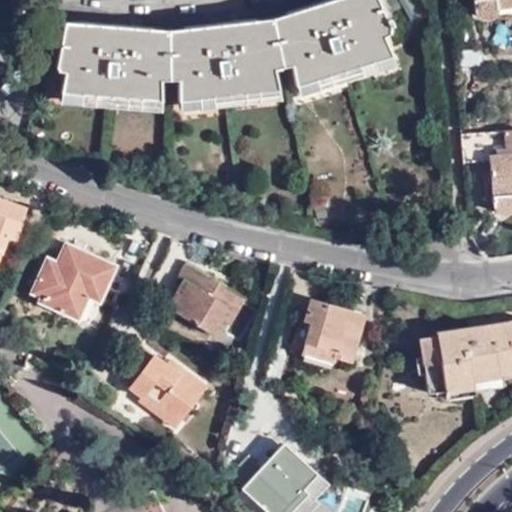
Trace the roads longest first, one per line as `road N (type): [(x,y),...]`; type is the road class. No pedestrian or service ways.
road 1 (residential): [(0,153),(234,235),(431,278),(511,275)]
road 2 (unknown): [(463,281),(442,0)]
